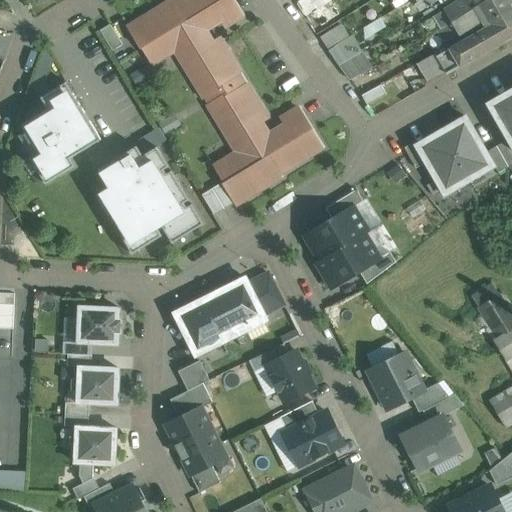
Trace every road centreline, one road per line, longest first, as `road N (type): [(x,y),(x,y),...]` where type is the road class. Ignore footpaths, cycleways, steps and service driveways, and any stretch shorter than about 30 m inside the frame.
road 1 (residential): [(411,511),(264,225)]
road 2 (residential): [(152,279),(151,458),(177,511)]
road 3 (residential): [(268,0),(368,135)]
road 4 (residential): [(511,61),(368,135)]
road 5 (residential): [(152,279),(0,271)]
road 6 (residential): [(368,135),(358,167),(264,225)]
road 7 (residential): [(264,225),(173,279),(152,279)]
